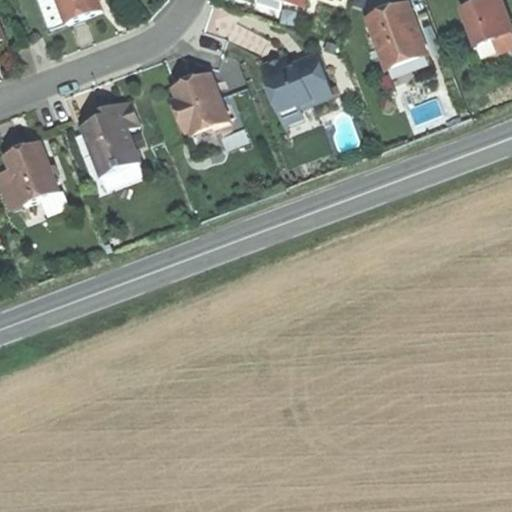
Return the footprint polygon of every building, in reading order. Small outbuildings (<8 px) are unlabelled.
[(39,0),(52,31),(69,25),(59,0),(39,0)] [(59,0),(69,25),(69,27),(86,20),(105,14),(99,0),(59,0)] [(285,0),(259,0),(258,5),(283,13),(287,0),(285,0)] [(503,52),(511,48),(511,20),(504,0),(481,0),(466,6),(480,45),(498,38),(503,52)] [(394,16),(373,24),(391,71),(429,57),(411,9),(394,16)] [(276,62),(263,67),(287,131),(308,123),(303,109),(335,96),(320,57),(309,61),(310,63),(293,70),(288,58),(276,62)] [(232,125),(213,76),(197,83),(176,91),(181,102),(176,104),(188,134),(192,133),(195,139),(232,125)] [(142,128),(133,104),(113,112),(116,118),(86,130),(103,175),(120,169),(122,173),(142,165),(129,132),(142,128)] [(83,122),(86,130),(116,118),(113,112),(105,115),(102,116),(102,115),(83,122)] [(8,159),(13,172),(27,208),(62,195),(43,146),(28,151),(8,159)] [(142,165),(122,173),(120,169),(103,175),(110,194),(147,180),(142,165)] [(0,177),(0,180),(13,214),(27,208),(13,172),(0,177)]
